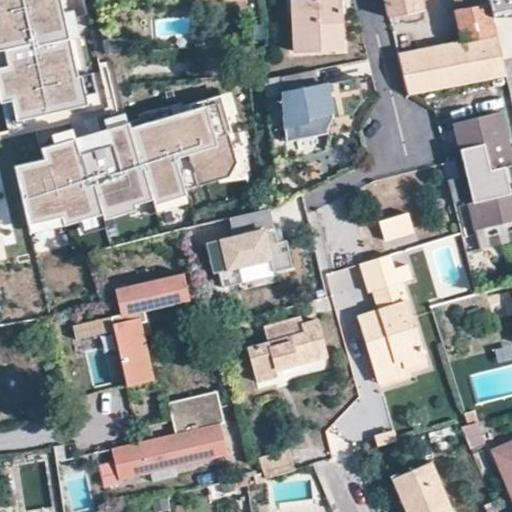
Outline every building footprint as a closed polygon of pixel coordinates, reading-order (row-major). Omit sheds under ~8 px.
[(62,0),(0,0),(0,98),(1,101),(11,98),(16,119),(89,102),(82,73),(79,74),(62,0)] [(292,0),(295,53),(343,51),(340,0),(292,0)] [(386,0),(388,9),(390,16),(423,8),(421,0),(386,0)] [(511,0),(488,0),(489,1),(493,17),(511,17),(511,0)] [(489,1),(455,7),(454,7),(462,41),(399,53),(408,95),(507,75),(507,73),(498,37),(493,17),(489,1)] [(317,71),(283,80),(288,143),(330,135),(326,115),(333,114),(335,120),(355,116),(365,101),(360,79),(328,86),(321,87),(317,71)] [(28,223),(62,216),(63,223),(103,211),(104,216),(136,206),(134,201),(151,196),(153,201),(185,192),(183,187),(228,174),(235,160),(227,132),(230,131),(221,98),(130,125),(128,121),(41,146),(44,157),(15,164),(28,223)] [(454,122),(465,176),(478,174),(483,199),(466,203),(471,230),(511,221),(511,193),(508,195),(502,169),(511,167),(500,113),(454,122)] [(454,178),(449,179),(455,202),(460,200),(454,178)] [(268,210),(229,220),(233,238),(206,245),(213,274),(218,273),(221,289),(242,284),(238,267),(269,260),(272,274),(292,269),(285,242),(276,244),(268,210)] [(408,212),(380,221),(385,240),(414,232),(408,212)] [(391,254),(362,263),(371,291),(375,289),(381,309),(358,316),(374,367),(402,360),(405,368),(428,361),(403,281),(413,278),(408,264),(395,268),(391,254)] [(189,302),(182,276),(115,292),(121,317),(111,319),(114,331),(128,390),(154,384),(140,325),(146,324),(144,313),(189,302)] [(269,342),(249,347),(258,381),(278,376),(277,372),(328,359),(318,322),(304,325),(302,317),(265,326),(269,342)] [(114,331),(111,319),(77,327),(80,339),(114,331)] [(407,375),(405,368),(402,360),(374,367),(379,383),(407,375)] [(219,408),(215,392),(167,405),(170,420),(219,408)] [(219,408),(170,420),(174,435),(110,452),(118,483),(227,455),(220,426),(223,425),(219,408)] [(488,419),(477,423),(478,423),(481,431),(492,426),(489,419),(488,419)] [(478,423),(477,423),(469,425),(461,427),(470,448),(485,442),(481,431),(478,423)] [(376,435),(379,445),(399,440),(396,430),(376,435)] [(511,441),(493,449),(511,490),(511,441)] [(265,475),(295,468),(290,448),(259,456),(263,470),(265,475)] [(402,497),(401,497),(407,511),(451,511),(431,462),(401,475),(409,494),(402,497)] [(394,478),(401,497),(402,497),(409,494),(401,475),(394,478)]
